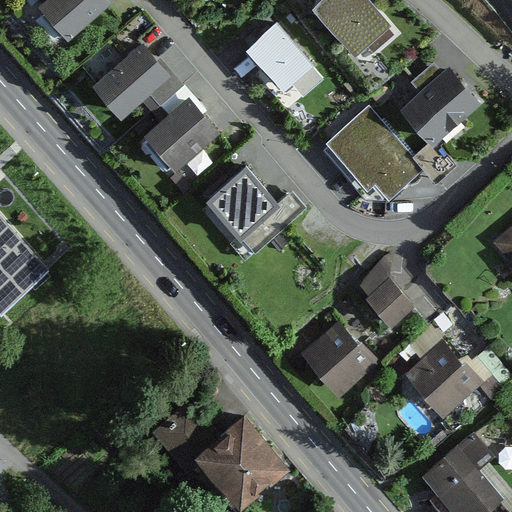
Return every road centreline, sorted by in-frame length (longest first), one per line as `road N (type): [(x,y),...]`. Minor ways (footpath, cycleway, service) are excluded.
road 1 (primary): [(371,511),(0,79)]
road 2 (residential): [(154,0),(340,218),(367,232),(423,229),(511,148)]
road 3 (residential): [(422,0),(511,82)]
